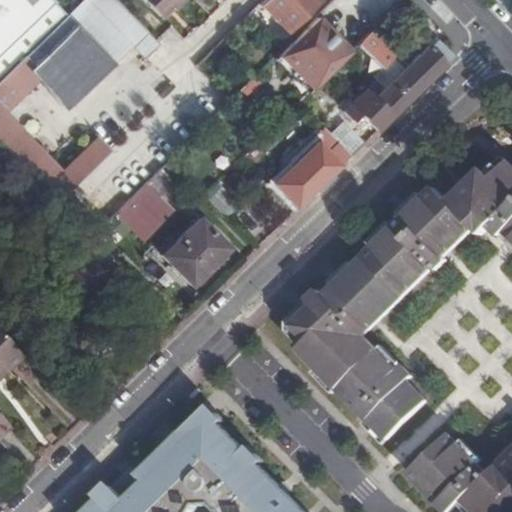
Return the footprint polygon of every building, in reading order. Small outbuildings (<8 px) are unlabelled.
[(66,14),(53,0),(0,0),(0,78),(19,59),(66,14)] [(81,0),(66,14),(19,59),(38,79),(68,108),(123,58),(146,37),(110,0),(81,0)] [(138,0),(158,20),(167,11),(172,16),(187,0),(188,0),(195,6),(201,0),(138,0)] [(262,0),(256,7),(282,35),(317,0),(316,0),(262,0)] [(339,64),(346,57),(329,38),(314,23),(277,59),(309,94),(339,64)] [(380,49),(367,37),(357,47),(380,72),(392,61),(380,49)] [(154,44),(147,38),(132,52),(143,62),(158,48),(154,44)] [(358,117),(376,134),(442,68),(449,61),(433,44),(403,73),(383,92),(375,100),(358,117)] [(0,96),(10,106),(38,79),(19,59),(0,78),(0,96)] [(403,73),(392,61),(380,72),(372,81),(383,92),(403,73)] [(0,115),(10,106),(0,96),(0,115)] [(0,115),(0,150),(11,162),(30,144),(0,115)] [(511,142),(498,129),(484,144),(499,160),(511,147),(511,142)] [(41,156),(22,173),(52,205),(64,193),(108,150),(97,139),(60,174),(41,156)] [(41,156),(30,144),(11,162),(22,173),(41,156)] [(285,166),(312,195),(323,185),(334,174),(306,146),(285,166)] [(370,421),(389,441),(430,401),(411,381),(417,375),(406,363),(399,369),(369,337),(436,271),(439,274),(450,262),(448,260),(479,230),(485,237),(492,228),(503,238),(507,233),(511,238),(511,453),(492,473),(452,434),(411,475),(428,492),(446,511),(453,511),(465,502),(474,511),(511,511),(511,163),(494,180),(484,170),(451,203),(436,187),(422,201),(325,296),(319,289),(313,296),(309,300),(314,306),(293,326),(309,342),(300,350),(317,367),(324,374),(356,407),(370,421)] [(241,211),(216,185),(203,198),(228,224),(241,211)] [(167,211),(144,188),(143,188),(109,222),(132,245),(167,211)] [(100,230),(64,193),(52,205),(87,241),(88,242),(100,230)] [(196,223),(160,258),(188,286),(204,271),(224,252),(196,223)] [(110,293),(124,279),(88,242),(87,241),(54,273),(91,311),(110,293)] [(0,410),(12,399),(22,388),(27,393),(30,390),(43,377),(1,333),(0,334),(0,410)] [(16,404),(27,393),(22,388),(12,399),(16,404)] [(226,423),(211,408),(131,487),(124,479),(121,483),(91,511),(196,511),(198,508),(213,508),(217,511),(305,511),(294,500),(276,482),(261,468),(266,463),(262,459),(255,453),(251,448),(247,452),(239,444),(235,441),(222,427),(226,423)] [(0,435),(8,428),(0,418),(0,435)]
